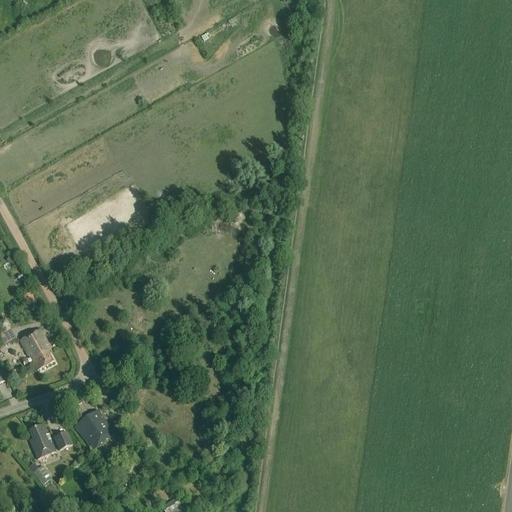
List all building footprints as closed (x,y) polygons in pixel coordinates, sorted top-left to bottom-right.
[(27,302),(34,298),(31,293),(24,297),(27,302)] [(0,320),(0,332),(0,333),(0,339),(3,346),(16,338),(5,318),(0,320)] [(38,373),(55,364),(46,348),(49,346),(41,331),(20,342),(30,361),(31,361),(38,373)] [(93,452),(115,435),(97,412),(90,417),(79,425),(75,428),(93,452)] [(38,460),(56,452),(51,441),(47,443),(45,437),(48,436),(45,427),(30,433),(34,442),(31,443),(38,460)] [(73,447),(67,434),(54,440),(60,452),(73,447)] [(97,450),(92,453),(103,469),(108,465),(97,450)] [(52,479),(42,468),(34,475),(43,486),(52,479)] [(164,511),(185,511),(176,499),(162,508),(164,511)]
